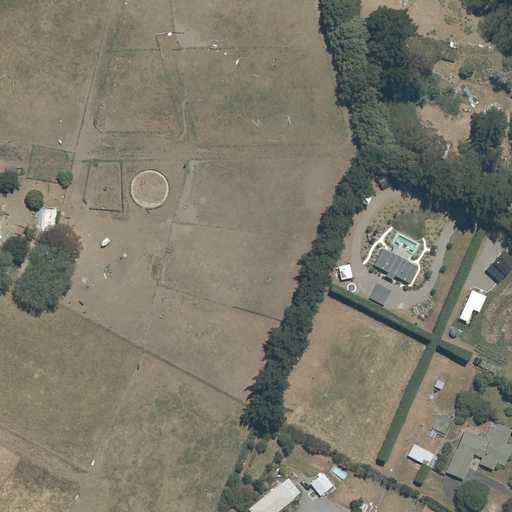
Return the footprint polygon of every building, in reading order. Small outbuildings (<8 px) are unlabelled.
[(451,147),(439,144),(435,159),(447,162),(451,147)] [(445,382),(437,379),(433,387),(441,391),(445,382)] [(453,420),(438,414),(432,428),(447,435),(453,420)] [(511,423),(494,415),(483,441),(463,432),(445,472),(462,479),(473,454),(482,458),(479,464),(493,470),(496,462),(503,465),(511,446),(505,443),(511,426),(511,423)] [(438,456),(413,443),(407,455),(432,468),(438,456)] [(332,485),(322,473),(310,483),(320,495),(332,485)] [(276,511),(301,492),(288,477),(248,509),(250,511),(276,511)] [(365,511),(368,505),(361,502),(357,511),(365,511)]
